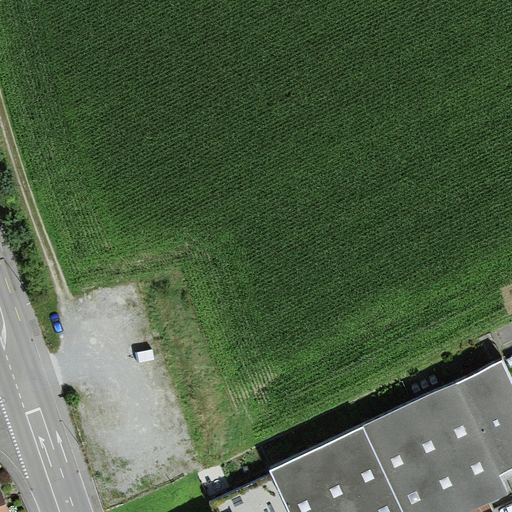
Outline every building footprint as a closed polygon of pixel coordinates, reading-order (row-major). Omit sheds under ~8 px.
[(511,372),(503,353),(368,415),(413,511),(454,511),(488,496),(511,485),(502,466),(509,463),(511,461),(511,372)] [(413,511),(368,415),(272,460),(275,466),(296,511),(413,511)] [(211,495),(217,511),(296,511),(275,466),(211,495)] [(12,511),(6,494),(0,495),(0,511),(12,511)] [(454,511),(496,511),(488,496),(454,511)]
